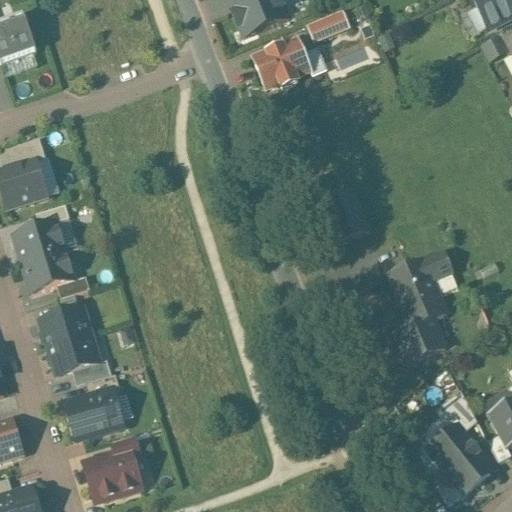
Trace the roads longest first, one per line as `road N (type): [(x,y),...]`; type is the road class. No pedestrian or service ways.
road 1 (residential): [(373,511),(207,63)]
road 2 (residential): [(68,511),(0,284)]
road 3 (residential): [(207,63),(0,129)]
